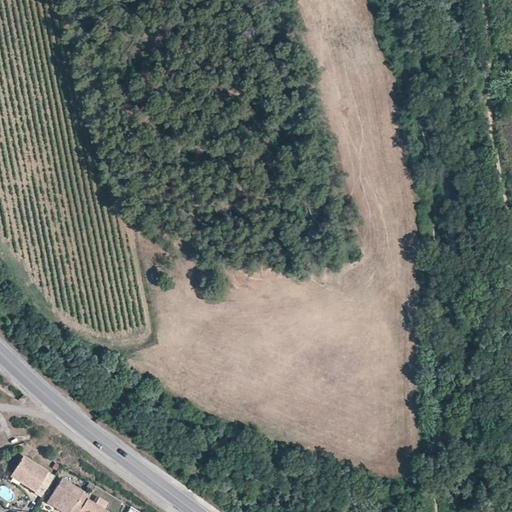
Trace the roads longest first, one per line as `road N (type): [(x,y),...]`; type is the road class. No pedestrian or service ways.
road 1 (secondary): [(193,511),(0,352)]
road 2 (track): [(506,126),(491,117),(481,89),(490,49),(483,0)]
